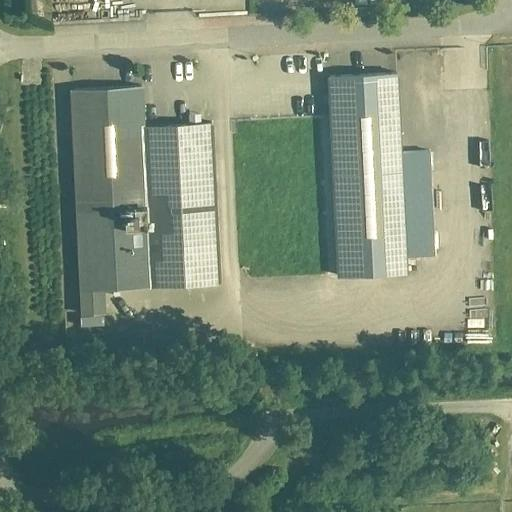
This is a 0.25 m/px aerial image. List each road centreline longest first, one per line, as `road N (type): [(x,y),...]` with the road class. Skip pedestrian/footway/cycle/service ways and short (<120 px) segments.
road 1 (residential): [(0,502),(214,486),(245,467),(272,433),(321,417),(511,409)]
road 2 (residential): [(0,47),(444,34),(478,0)]
